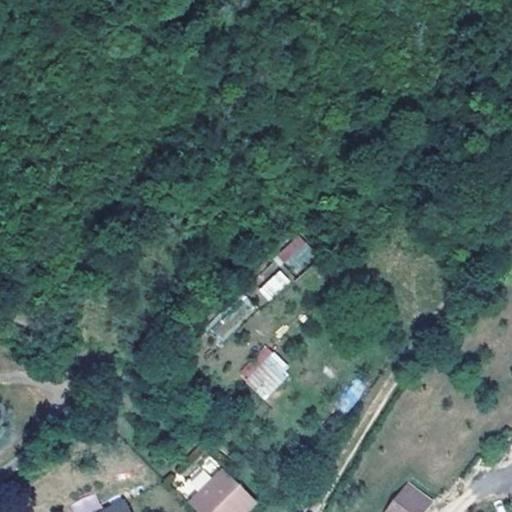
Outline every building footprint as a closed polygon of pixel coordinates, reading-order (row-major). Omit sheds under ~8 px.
[(276,255),(295,274),(316,253),(297,234),(276,255)] [(268,300),(290,281),(280,270),(258,288),(268,300)] [(265,345),(237,374),(265,401),(293,371),(265,345)] [(188,498),(203,511),(237,511),(252,496),(218,465),(188,498)] [(419,511),(422,508),(396,490),(380,511),(419,511)] [(127,511),(119,495),(87,511),(127,511)]
